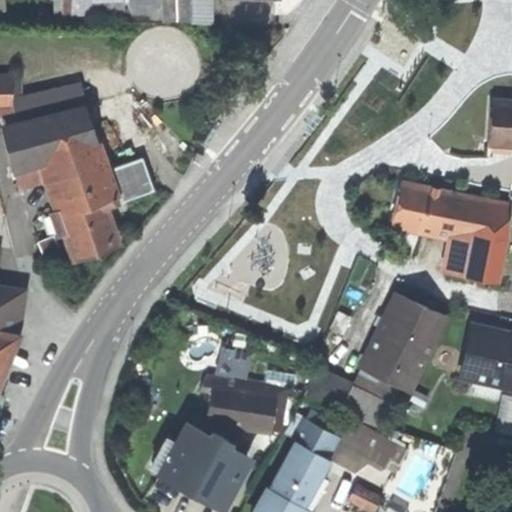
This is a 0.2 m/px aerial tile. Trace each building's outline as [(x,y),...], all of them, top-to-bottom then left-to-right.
[(54,20),(163,25),(163,0),(88,0),(89,1),(54,1),(54,20)] [(213,26),(213,0),(163,0),(163,25),(213,26)] [(219,0),(219,1),(271,0),(275,0),(275,15),(289,15),(302,1),(302,0),(219,0)] [(0,109),(14,110),(14,98),(13,78),(0,78),(0,109)] [(61,238),(71,266),(138,244),(123,205),(111,172),(79,85),(14,98),(14,110),(0,109),(0,117),(15,194),(42,186),(52,213),(47,215),(56,240),(61,238)] [(511,93),(460,95),(462,149),(511,147),(511,93)] [(111,172),(123,205),(154,193),(142,162),(111,172)] [(509,198),(390,183),(384,231),(465,241),(460,286),(497,291),(509,198)] [(0,385),(21,337),(27,291),(0,288),(0,385)] [(447,318),(394,293),(351,385),(390,405),(396,393),(410,396),(447,318)] [(511,327),(467,321),(456,379),(511,393),(511,327)] [(228,352),(222,379),(244,382),(252,358),(228,352)] [(338,418),(351,385),(316,371),(303,404),(338,418)] [(268,374),(266,386),(280,388),(282,376),(268,374)] [(213,377),(205,425),(278,437),(286,389),(280,388),(266,386),(244,382),(222,379),(213,377)] [(303,511),(340,440),(302,419),(251,511),(303,511)] [(247,456),(187,424),(161,473),(221,504),(247,456)] [(376,511),(382,499),(356,488),(348,506),(361,511),(376,511)]
